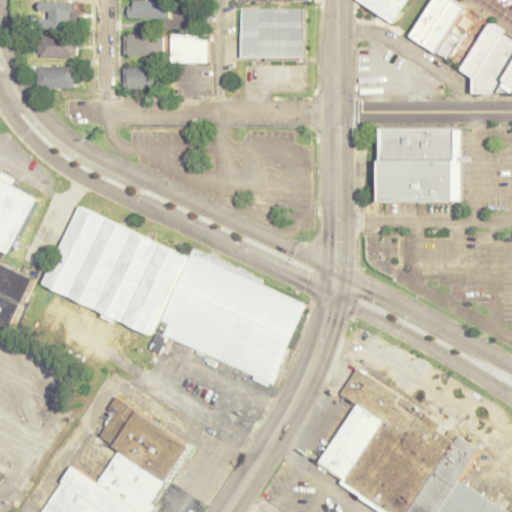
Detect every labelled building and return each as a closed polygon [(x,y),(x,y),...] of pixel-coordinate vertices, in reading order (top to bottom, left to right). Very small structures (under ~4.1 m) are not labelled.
[(130,0),(130,17),(170,17),(170,0),(130,0)] [(360,0),(397,22),(411,0),(360,0)] [(459,0),(436,0),(413,35),(439,52),(469,6),(459,0)] [(77,28),(77,1),(42,1),(42,28),(77,28)] [(305,8),(241,8),(241,59),(305,59),(305,8)] [(511,36),(492,23),(463,69),(476,77),(475,93),(511,93),(511,36)] [(172,33),(172,61),(210,61),(210,33),(172,33)] [(164,34),(125,34),(125,54),(164,54),(164,34)] [(41,56),(78,56),(78,36),(41,36),(41,56)] [(77,65),(40,65),(40,86),(77,86),(77,65)] [(125,88),(160,88),(160,67),(125,67),(125,88)] [(382,128),(383,201),(457,200),(458,127),(382,128)] [(0,176),(43,199),(15,253),(0,245),(0,176)] [(81,205),(46,282),(152,334),(190,256),(81,205)] [(193,250),(190,256),(162,318),(170,322),(165,336),(272,383),(306,305),(193,250)] [(38,276),(0,259),(0,320),(16,327),(38,276)] [(317,469),(386,511),(510,511),(459,481),(480,447),(446,427),(446,426),(425,413),(426,412),(356,369),(342,393),(357,403),(317,469)] [(148,511),(190,446),(117,393),(108,408),(114,415),(101,437),(120,450),(98,482),(76,466),(42,511),(148,511)]
